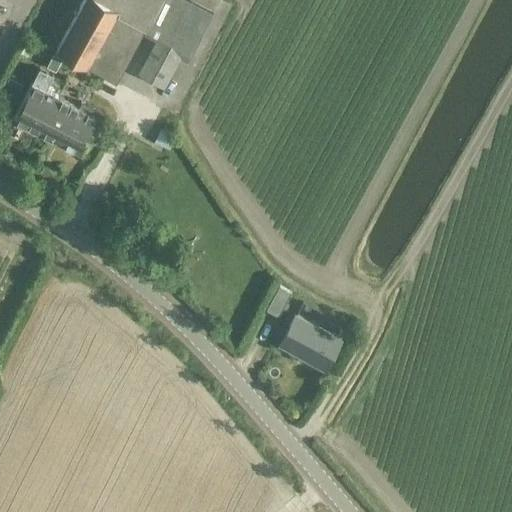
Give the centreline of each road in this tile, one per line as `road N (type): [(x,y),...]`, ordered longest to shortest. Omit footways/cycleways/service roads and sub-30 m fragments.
road 1 (track): [(511,76),(379,301),(350,367),(289,448)]
road 2 (unclassified): [(0,190),(159,302),(289,448)]
